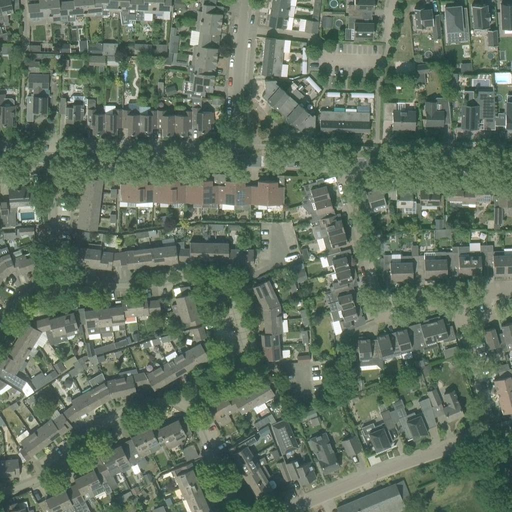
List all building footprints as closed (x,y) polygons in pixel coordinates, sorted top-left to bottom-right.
[(7,14),(19,11),(18,1),(11,3),(10,0),(0,0),(0,5),(4,22),(5,26),(9,25),(8,21),(9,21),(7,14)] [(38,0),(39,3),(27,4),(28,18),(32,17),(40,17),(40,20),(40,24),(50,23),(50,19),(48,0),(38,0)] [(58,0),(48,0),(50,19),(50,23),(60,22),(60,18),(60,15),(67,14),(66,3),(59,3),(58,0)] [(73,0),(73,2),(66,3),(67,14),(68,22),(76,21),(75,17),(84,16),(83,0),(73,0)] [(83,0),(84,16),(94,16),(94,12),(101,11),(101,8),(101,0),(83,0)] [(101,15),(101,17),(107,18),(109,16),(109,12),(115,12),(118,12),(118,0),(101,0),(101,8),(101,11),(101,15)] [(118,0),(118,12),(128,12),(129,20),(135,20),(135,0),(118,0)] [(143,13),(153,13),(153,0),(135,0),(135,20),(143,21),(143,13)] [(153,0),(153,13),(152,19),(153,19),(153,13),(163,14),(163,10),(170,10),(170,9),(170,0),(153,0)] [(184,9),(185,1),(181,0),(174,0),(173,8),(184,9)] [(215,0),(202,0),(201,12),(198,11),(197,21),(220,24),(222,14),(214,13),(215,0)] [(348,16),(362,17),(362,10),(373,10),(373,0),(354,0),(354,5),(348,5),(348,16)] [(269,14),(287,17),(289,6),(271,3),(269,14)] [(488,27),(488,19),(489,19),(488,12),(487,12),(486,4),(471,6),(473,29),(488,27)] [(511,4),(500,5),(501,28),(511,27),(511,4)] [(457,32),(458,40),(468,39),(467,19),(461,19),(460,6),(444,8),(447,33),(457,32)] [(423,8),(414,9),(415,20),(414,20),(415,28),(416,28),(416,29),(425,28),(425,26),(432,25),(432,28),(440,27),(438,14),(432,15),(431,9),(423,10),(423,8)] [(267,14),(267,20),(268,20),(268,21),(268,26),(285,29),(287,17),(269,14),(267,14)] [(362,17),(348,16),(348,29),(354,29),(353,40),(363,41),(363,37),(373,37),(373,35),(374,35),(374,29),(373,29),(373,23),(362,23),(362,17)] [(322,17),(321,27),(331,28),(332,18),(322,17)] [(311,21),(306,20),(305,32),(316,33),(318,21),(311,21)] [(220,24),(197,21),(196,31),(199,32),(198,39),(210,40),(210,33),(219,34),(220,24)] [(488,47),(497,46),(496,30),(487,31),(488,47)] [(170,35),(170,44),(177,45),(178,36),(176,36),(170,35)] [(263,50),(283,52),(284,40),(265,38),(265,42),(264,42),(263,50)] [(194,46),(193,56),(216,58),(217,49),(209,47),(210,40),(198,39),(197,46),(194,46)] [(117,43),(102,43),(102,53),(102,56),(117,56),(117,43)] [(70,44),(59,44),(60,52),(70,52),(70,44)] [(151,49),(151,54),(166,55),(167,45),(156,44),(156,50),(151,49)] [(151,54),(151,49),(152,45),(134,45),(134,54),(151,54)] [(282,64),(283,52),(263,50),(262,59),(263,59),(263,62),(282,64)] [(89,55),(88,65),(96,65),(97,55),(95,55),(89,55)] [(195,66),(194,73),(205,75),(205,74),(206,67),(215,68),(216,58),(193,56),(191,65),(195,66)] [(28,62),(28,72),(39,73),(39,62),(28,62)] [(280,77),(282,64),(263,62),(263,66),(261,66),(261,75),(280,77)] [(395,72),(410,72),(410,62),(395,63),(395,72)] [(416,75),(429,73),(427,64),(415,66),(416,75)] [(185,82),(183,94),(184,94),(189,95),(189,98),(204,98),(206,85),(212,86),(214,75),(205,74),(205,75),(194,73),(190,73),(189,82),(186,82),(185,82)] [(457,74),(445,74),(446,83),(457,84),(457,74)] [(28,75),(28,88),(33,89),(33,98),(33,112),(38,112),(46,112),(46,103),(46,97),(42,97),(42,89),(47,89),(48,76),(38,76),(28,75)] [(274,80),(264,81),(265,93),(261,96),(268,102),(269,101),(272,104),(284,91),(275,83),(276,81),(275,80),(274,80)] [(318,93),(321,90),(313,81),(310,84),(318,93)] [(175,86),(165,89),(168,97),(177,94),(175,86)] [(284,91),(272,104),(275,107),(274,108),(281,114),(300,93),(296,89),(289,96),(284,91)] [(302,90),(300,93),(281,114),(287,119),(288,118),(291,121),(303,108),(297,103),(306,94),(302,90)] [(462,106),(461,128),(475,128),(476,119),(483,119),(494,119),(494,121),(495,121),(493,92),(476,91),(476,98),(476,106),(466,106),(462,106)] [(12,99),(4,99),(4,94),(0,94),(0,125),(11,126),(12,117),(15,117),(15,106),(14,106),(14,101),(12,99)] [(70,99),(70,101),(66,101),(65,112),(65,122),(73,123),(73,119),(82,120),(83,110),(83,106),(87,106),(87,100),(84,97),(72,97),(70,99)] [(440,126),(442,126),(442,115),(449,115),(450,115),(448,98),(447,98),(447,101),(437,101),(435,102),(425,102),(426,102),(426,111),(425,111),(426,111),(425,125),(433,126),(433,128),(439,128),(440,126)] [(92,134),(104,134),(105,114),(97,114),(97,109),(95,109),(95,101),(94,100),(87,100),(87,106),(87,127),(87,124),(93,124),(92,134)] [(122,110),(122,124),(128,125),(127,135),(139,135),(139,115),(140,107),(140,103),(128,103),(128,110),(122,110)] [(396,103),(383,103),(383,120),(392,120),(392,129),(414,130),(414,120),(415,112),(396,111),(396,103)] [(105,106),(105,114),(104,134),(116,134),(116,124),(122,124),(122,110),(115,110),(115,106),(105,106)] [(174,115),(174,135),(186,136),(186,126),(191,126),(191,129),(192,129),(192,108),(192,111),(182,111),(182,116),(174,115)] [(192,108),(192,129),(192,122),(197,122),(197,132),(209,133),(210,124),(212,124),(213,113),(203,112),(202,112),(202,108),(192,108)] [(303,108),(291,121),(294,124),(293,125),(300,131),(303,127),(314,128),(314,118),(315,115),(314,114),(312,116),(303,108)] [(139,115),(139,135),(151,135),(151,125),(157,125),(157,110),(147,110),(147,115),(139,115)] [(162,135),(174,135),(174,115),(167,115),(167,111),(157,110),(157,125),(163,125),(162,135)] [(320,111),(320,114),(320,121),(320,131),(328,131),(328,130),(332,130),(332,112),(320,111)] [(345,112),(332,112),(332,130),(336,130),(336,131),(344,132),(345,112)] [(357,112),(345,112),(344,132),(352,132),(352,131),(356,131),(357,112)] [(357,112),(356,131),(360,131),(360,132),(368,132),(369,113),(357,112)] [(454,130),(453,142),(478,142),(479,131),(454,130)] [(83,177),(81,190),(100,192),(102,180),(83,177)] [(119,194),(120,201),(120,206),(136,207),(137,179),(127,179),(127,184),(120,184),(119,194)] [(146,202),(152,202),(153,184),(146,184),(146,179),(137,179),(136,207),(146,207),(146,202)] [(152,202),(169,202),(169,179),(160,179),(159,184),(153,184),(152,202)] [(183,202),(185,203),(185,185),(178,185),(179,180),(169,179),(169,202),(169,208),(180,208),(183,205),(183,202)] [(185,203),(201,203),(202,180),(192,180),(192,185),(185,185),(185,203)] [(202,180),(201,203),(218,203),(218,186),(211,185),(211,180),(202,180)] [(234,204),(235,181),(225,181),(225,186),(218,186),(218,203),(234,204)] [(235,181),(234,204),(250,204),(251,186),(244,186),(244,181),(235,181)] [(251,186),(250,204),(267,204),(267,181),(257,181),(257,186),(251,186)] [(267,181),(267,204),(283,205),(283,197),(284,187),(276,187),(277,182),(267,181)] [(302,203),(302,205),(329,198),(326,186),(317,188),(316,182),(302,186),(305,196),(304,196),(302,203)] [(468,203),(468,190),(460,190),(460,185),(447,185),(447,195),(447,200),(462,200),(462,203),(468,203)] [(477,191),(468,190),(468,203),(475,203),(475,200),(490,201),(490,196),(490,186),(477,186),(477,191)] [(499,206),(511,205),(511,186),(499,186),(499,196),(499,206)] [(10,206),(22,205),(32,205),(31,198),(33,198),(32,187),(22,187),(22,189),(9,190),(9,200),(10,206)] [(363,207),(365,213),(366,217),(388,211),(381,188),(365,192),(369,206),(363,207)] [(396,188),(395,200),(396,200),(396,207),(403,207),(403,214),(414,214),(414,201),(412,202),(412,199),(412,189),(396,188)] [(438,206),(438,189),(420,189),(419,205),(438,206)] [(81,190),(80,203),(99,205),(100,192),(81,190)] [(310,214),(313,221),(326,218),(324,212),(332,210),(329,198),(302,205),(303,207),(308,212),(308,214),(310,214)] [(13,226),(12,223),(10,223),(8,223),(8,221),(7,211),(7,201),(0,201),(0,212),(1,224),(1,227),(3,227),(13,226)] [(78,215),(98,217),(99,205),(80,203),(78,215)] [(98,217),(78,215),(77,228),(96,230),(98,217)] [(442,220),(442,229),(443,229),(450,229),(450,215),(442,215),(442,220)] [(167,216),(159,217),(161,226),(168,225),(167,216)] [(317,220),(313,221),(314,226),(319,225),(320,230),(322,238),(328,236),(344,232),(340,220),(332,222),(330,216),(326,218),(317,220)] [(434,219),(434,229),(442,229),(442,220),(434,219)] [(381,230),(371,232),(373,239),(383,236),(381,230)] [(328,236),(322,238),(327,255),(340,252),(339,246),(347,244),(344,232),(328,236)] [(374,239),(375,245),(386,242),(384,236),(383,236),(374,239)] [(193,260),(202,260),(203,240),(194,240),(194,242),(189,242),(189,249),(183,249),(183,261),(190,261),(190,259),(193,260)] [(203,240),(202,260),(204,260),(215,260),(215,243),(210,243),(210,240),(205,240),(203,240)] [(174,245),(162,247),(165,266),(173,265),(173,263),(177,262),(177,261),(183,261),(183,249),(183,242),(174,243),(174,245)] [(215,243),(215,260),(219,260),(219,262),(227,262),(227,249),(228,249),(228,243),(215,243)] [(73,264),(86,265),(88,248),(82,248),(83,246),(75,245),(73,264)] [(470,274),(470,277),(481,277),(481,274),(480,264),(487,264),(486,245),(480,246),(480,250),(469,251),(469,256),(470,274)] [(504,276),(503,251),(491,251),(491,245),(486,245),(487,264),(493,264),(493,276),(504,276)] [(458,247),(452,247),(452,252),(452,253),(452,265),(458,265),(459,278),(470,277),(470,274),(469,256),(469,251),(469,246),(458,247)] [(0,268),(6,275),(10,271),(15,270),(12,259),(7,247),(0,249),(0,268)] [(162,247),(149,248),(151,265),(156,265),(157,267),(165,266),(162,247)] [(90,268),(98,269),(100,251),(99,251),(99,250),(91,249),(88,248),(86,265),(89,266),(90,266),(90,268)] [(151,265),(149,248),(136,250),(139,267),(151,265)] [(227,262),(227,266),(239,267),(240,250),(228,249),(227,249),(227,262)] [(125,252),(119,253),(120,265),(121,269),(139,267),(136,250),(125,251),(125,252)] [(240,250),(239,267),(253,267),(253,250),(240,250)] [(34,251),(23,255),(29,271),(40,267),(34,251)] [(100,251),(98,269),(111,270),(111,266),(120,265),(119,253),(113,253),(100,251)] [(504,251),(503,251),(504,276),(511,275),(511,254),(504,255),(504,251)] [(340,252),(327,255),(326,256),(328,266),(333,265),(335,272),(354,267),(351,256),(346,258),(346,257),(341,258),(339,252),(341,252),(340,252)] [(424,280),(436,280),(435,252),(434,252),(435,259),(424,259),(424,255),(418,256),(418,268),(424,268),(424,280)] [(452,265),(452,252),(445,252),(435,252),(436,280),(446,280),(446,265),(452,265)] [(389,254),(383,255),(383,259),(383,271),(390,271),(390,284),(401,283),(400,262),(391,262),(391,254),(389,254)] [(23,256),(12,259),(15,270),(17,276),(29,271),(23,256)] [(400,262),(401,283),(412,283),(412,268),(418,268),(418,256),(400,256),(400,262)] [(333,287),(329,288),(330,291),(331,293),(344,289),(349,288),(347,282),(352,281),(352,279),(357,278),(354,267),(335,272),(337,280),(333,281),(333,283),(332,283),(333,287)] [(304,268),(294,271),(297,283),(307,280),(304,268)] [(253,287),(258,298),(273,291),(268,280),(253,287)] [(177,304),(171,306),(173,311),(195,305),(193,301),(195,301),(193,293),(187,294),(185,287),(179,288),(181,296),(175,298),(177,304)] [(333,303),(328,304),(331,312),(336,310),(340,309),(359,304),(356,293),(351,294),(351,293),(346,295),(344,289),(331,293),(331,295),(333,303)] [(273,291),(258,298),(263,310),(279,304),(273,291)] [(147,302),(146,297),(134,299),(136,316),(149,314),(154,313),(152,301),(147,302)] [(121,301),(121,307),(123,324),(136,322),(136,316),(134,299),(121,301)] [(279,304),(263,310),(264,320),(280,319),(279,304)] [(333,322),(338,320),(339,324),(342,333),(355,328),(352,319),(357,317),(357,316),(362,315),(359,304),(336,310),(331,312),(333,322)] [(174,317),(180,316),(183,328),(201,323),(198,309),(196,310),(195,305),(173,311),(174,317)] [(123,324),(121,307),(109,308),(111,325),(118,325),(119,330),(124,329),(123,324)] [(99,334),(112,332),(111,325),(109,308),(96,310),(99,334)] [(89,335),(99,334),(96,310),(84,311),(86,327),(89,335)] [(73,313),(60,316),(65,334),(67,340),(73,338),(75,335),(72,327),(77,326),(76,322),(73,313)] [(49,318),(41,320),(45,331),(48,343),(54,341),(55,344),(68,340),(67,340),(65,334),(60,316),(49,319),(49,318)] [(443,342),(446,342),(455,339),(452,326),(445,328),(442,319),(440,320),(439,317),(430,319),(436,341),(442,339),(443,342)] [(280,319),(264,320),(265,333),(281,332),(280,319)] [(422,334),(415,336),(419,349),(425,348),(426,347),(425,344),(430,342),(436,341),(436,340),(430,319),(423,321),(423,324),(420,325),(422,334)] [(41,320),(28,324),(27,323),(20,334),(34,342),(40,332),(45,331),(41,320)] [(508,350),(508,351),(511,350),(511,323),(501,326),(503,335),(506,344),(508,350)] [(196,344),(188,349),(197,364),(201,362),(202,364),(209,359),(201,345),(205,342),(204,338),(206,338),(202,326),(192,329),(196,344)] [(500,352),(508,350),(506,344),(503,335),(496,337),(494,328),(483,331),(488,349),(494,347),(496,353),(500,352)] [(400,350),(401,354),(419,349),(415,336),(408,338),(406,329),(394,332),(400,351),(400,350)] [(281,332),(265,333),(265,334),(261,334),(262,347),(278,345),(278,340),(280,340),(279,332),(281,332)] [(382,359),(401,354),(400,350),(400,351),(394,332),(397,341),(390,343),(387,334),(376,337),(378,346),(381,356),(382,356),(382,359)] [(138,333),(132,335),(134,342),(140,340),(138,333)] [(17,339),(13,345),(27,354),(30,348),(34,351),(38,345),(34,342),(20,334),(17,339)] [(359,360),(360,366),(376,365),(380,369),(383,368),(382,359),(382,356),(381,356),(378,346),(370,347),(369,339),(365,340),(364,337),(358,338),(359,340),(357,340),(359,360)] [(126,339),(117,342),(119,347),(128,344),(126,339)] [(91,342),(85,343),(88,356),(88,357),(103,352),(101,347),(93,349),(91,342)] [(103,352),(115,349),(113,343),(101,347),(103,352)] [(7,355),(6,356),(25,367),(27,363),(23,360),(27,354),(13,345),(7,355)] [(278,345),(262,347),(263,360),(282,358),(281,350),(279,350),(278,345)] [(187,371),(197,364),(188,349),(178,355),(187,371)] [(174,351),(164,357),(167,362),(176,377),(185,372),(187,371),(178,355),(177,356),(174,351)] [(2,352),(0,354),(0,366),(3,368),(9,372),(9,371),(13,366),(22,371),(25,367),(6,356),(7,355),(2,352)] [(81,358),(77,360),(79,363),(80,365),(85,363),(89,360),(88,357),(88,356),(83,357),(81,358)] [(165,384),(174,378),(176,377),(166,362),(156,368),(165,384)] [(429,364),(420,367),(423,375),(432,371),(429,364)] [(495,374),(498,373),(508,370),(509,370),(507,364),(493,368),(495,374)] [(62,365),(55,369),(58,374),(65,370),(62,365)] [(26,382),(9,371),(9,372),(3,368),(0,372),(0,376),(21,390),(26,382)] [(144,375),(150,384),(154,390),(165,384),(156,368),(144,375)] [(493,381),(496,392),(511,387),(511,373),(511,369),(509,370),(508,370),(498,373),(500,379),(493,381)] [(55,370),(45,377),(48,382),(58,375),(55,370)] [(140,386),(150,384),(144,375),(142,372),(137,373),(137,374),(140,386)] [(92,388),(101,403),(102,403),(111,398),(104,381),(101,373),(88,381),(92,388)] [(123,395),(127,394),(136,392),(134,387),(140,386),(137,374),(137,373),(119,378),(123,395)] [(264,402),(270,399),(271,398),(270,397),(274,394),(271,388),(276,385),(270,375),(263,379),(264,380),(254,386),(264,402)] [(45,377),(38,381),(41,386),(48,382),(45,377)] [(104,381),(111,398),(123,395),(119,378),(104,381)] [(257,407),(260,405),(264,402),(254,386),(244,392),(252,406),(255,404),(257,407)] [(511,399),(511,387),(496,392),(499,403),(511,399)] [(92,388),(81,394),(90,409),(101,403),(92,388)] [(435,389),(427,392),(433,406),(440,403),(435,389)] [(443,409),(444,412),(448,421),(463,415),(453,391),(446,394),(451,405),(443,409)] [(252,406),(244,392),(240,395),(239,393),(232,397),(231,398),(238,409),(240,413),(252,406)] [(74,419),(79,416),(90,409),(81,394),(70,400),(73,405),(66,410),(74,419)] [(231,398),(232,397),(230,394),(218,401),(226,415),(238,409),(231,398)] [(33,395),(26,399),(30,404),(36,400),(33,395)] [(418,402),(425,418),(433,415),(428,398),(418,402)] [(511,399),(499,403),(502,414),(509,412),(511,419),(511,399)] [(218,401),(208,407),(216,421),(226,415),(218,401)] [(16,402),(10,406),(13,411),(19,407),(16,402)] [(384,404),(378,406),(381,413),(383,412),(387,410),(384,404)] [(394,423),(400,421),(403,429),(404,429),(409,440),(413,438),(413,439),(427,434),(426,432),(422,421),(420,416),(416,417),(414,412),(405,416),(401,407),(389,412),(394,423)] [(61,435),(70,428),(72,427),(69,423),(74,419),(66,410),(60,414),(57,410),(48,416),(51,419),(60,433),(61,435)] [(314,410),(305,414),(307,420),(317,416),(314,410)] [(380,413),(383,421),(391,417),(388,410),(387,410),(383,412),(381,413),(380,413)] [(263,425),(269,422),(266,417),(260,420),(263,425)] [(51,419),(46,423),(40,427),(51,441),(60,433),(51,419)] [(172,419),(167,422),(178,445),(182,443),(181,440),(186,437),(192,434),(186,423),(181,426),(178,419),(174,421),(172,419)] [(271,425),(281,455),(298,448),(286,419),(271,425)] [(257,429),(263,425),(260,420),(254,424),(257,429)] [(162,427),(158,429),(163,440),(165,444),(166,444),(168,450),(178,445),(167,422),(161,425),(162,427)] [(393,442),(389,432),(385,423),(381,425),(381,424),(375,427),(373,424),(362,429),(363,430),(361,431),(368,449),(374,447),(376,452),(375,453),(396,445),(395,445),(390,447),(389,443),(393,442)] [(270,432),(268,426),(259,432),(262,437),(270,432)] [(40,427),(33,433),(30,434),(41,448),(51,441),(40,427)] [(139,430),(151,454),(159,449),(160,447),(165,444),(163,440),(158,429),(153,432),(150,428),(146,430),(145,427),(139,430)] [(135,446),(129,449),(136,463),(141,461),(140,459),(144,457),(151,454),(139,430),(134,433),(135,435),(131,437),(135,446)] [(30,434),(20,442),(23,448),(19,451),(23,456),(26,460),(26,461),(31,457),(30,456),(41,448),(30,434)] [(254,434),(227,450),(231,456),(232,455),(238,464),(254,455),(250,448),(248,449),(247,447),(258,441),(254,434)] [(339,468),(335,459),(325,434),(310,440),(324,474),(339,468)] [(342,441),(348,456),(361,450),(354,436),(342,441)] [(136,463),(129,449),(124,452),(119,443),(109,448),(121,472),(123,472),(130,469),(131,466),(136,463)] [(181,450),(184,455),(196,451),(193,445),(184,449),(181,450)] [(110,490),(111,490),(113,488),(113,489),(118,487),(112,476),(121,472),(109,448),(99,453),(104,462),(98,465),(110,490)] [(196,451),(184,455),(186,461),(189,460),(190,460),(198,456),(196,451)] [(254,455),(238,464),(244,475),(263,464),(266,462),(266,461),(264,457),(257,461),(254,455)] [(5,460),(6,477),(19,476),(18,459),(5,460)] [(285,464),(286,467),(291,480),(297,477),(300,484),(307,482),(309,483),(313,481),(314,478),(315,478),(312,470),(313,469),(309,461),(299,466),(296,459),(285,464)] [(278,463),(280,469),(286,467),(285,464),(283,460),(278,463)] [(179,468),(172,471),(176,481),(179,488),(197,481),(192,470),(194,469),(191,463),(182,467),(179,468)] [(263,464),(244,475),(247,480),(245,481),(249,487),(265,478),(262,472),(266,470),(263,464)] [(92,467),(82,472),(93,494),(94,496),(104,491),(110,488),(98,465),(92,467)] [(286,467),(280,469),(285,482),(290,480),(291,480),(286,467)] [(82,472),(73,477),(77,486),(81,494),(82,496),(76,499),(82,511),(88,508),(84,501),(94,496),(93,494),(82,472)] [(152,480),(149,473),(143,476),(147,484),(152,480)] [(265,478),(249,487),(254,495),(255,494),(258,498),(272,489),(275,488),(276,486),(276,484),(274,481),(272,480),(270,480),(268,482),(265,478)] [(197,481),(179,488),(182,494),(180,495),(182,500),(186,499),(201,492),(197,481)] [(393,511),(405,507),(402,501),(410,497),(403,481),(336,508),(337,511),(393,511)] [(130,490),(134,497),(139,492),(137,486),(130,490)] [(63,487),(53,492),(62,510),(63,511),(72,511),(75,511),(78,511),(82,511),(76,499),(71,502),(63,487)] [(138,495),(143,500),(148,495),(143,490),(138,495)] [(130,491),(124,495),(127,500),(133,497),(130,491)] [(63,511),(62,510),(53,492),(48,495),(49,497),(45,500),(37,503),(42,511),(63,511)] [(191,510),(208,503),(205,496),(203,497),(201,492),(186,499),(191,510)] [(33,511),(33,510),(29,511),(28,507),(18,509),(16,503),(4,505),(5,511),(33,511)] [(191,511),(209,511),(211,511),(208,503),(191,510),(191,511)]
